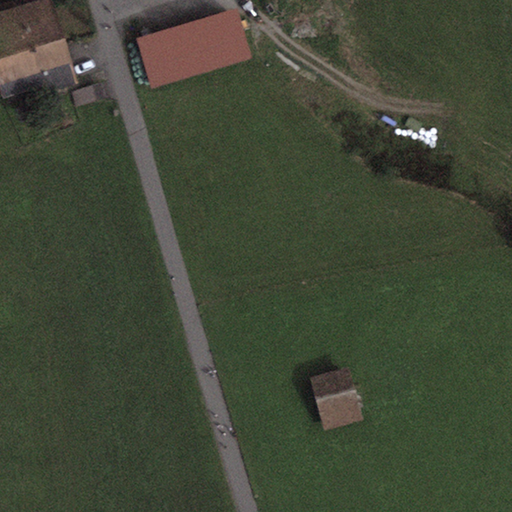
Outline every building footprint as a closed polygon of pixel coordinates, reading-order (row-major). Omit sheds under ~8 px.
[(0,62),(58,44),(45,2),(3,15),(11,44),(0,47),(0,62)] [(241,18),(177,29),(186,77),(250,66),(241,18)] [(144,87),(182,86),(180,37),(142,38),(144,87)] [(0,62),(0,82),(4,96),(23,90),(21,82),(42,75),(47,90),(71,83),(58,44),(0,62)] [(101,98),(97,86),(74,93),(77,104),(101,98)] [(311,368),(326,423),(354,416),(340,361),(311,368)]
